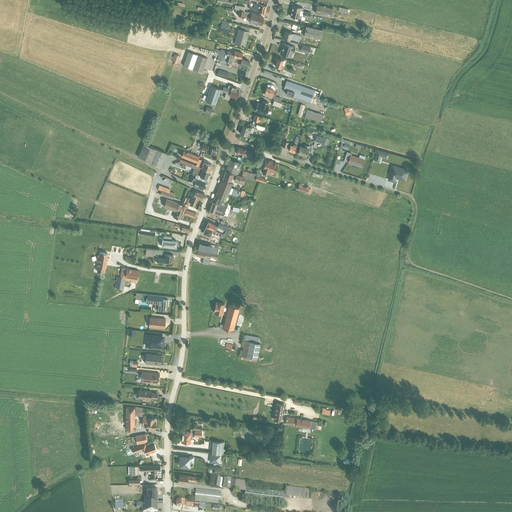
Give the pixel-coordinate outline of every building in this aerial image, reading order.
[(250,6),(249,9),(265,13),(267,6),(254,3),(253,7),(250,6)] [(315,13),(328,16),(328,15),(333,16),(334,9),(329,8),(330,7),(317,4),(315,13)] [(293,5),(291,11),(299,12),(304,13),(305,11),(303,11),(303,8),(301,7),(293,5)] [(255,15),(255,13),(251,12),(243,11),(243,10),(240,10),(238,16),(242,17),(243,16),(249,18),(249,22),(253,23),(253,22),(262,24),(262,23),(263,20),(262,20),(263,17),(255,15)] [(323,30),(306,26),(304,36),(320,40),(323,30)] [(249,31),(239,28),(235,43),(245,46),(249,31)] [(285,31),(283,38),(290,40),(290,39),(295,40),(299,42),(301,36),(294,33),(285,31)] [(294,52),(295,47),(282,43),(281,47),(283,47),(281,54),(290,56),(291,51),(294,52)] [(198,55),(188,52),(183,66),(202,73),(202,72),(204,73),(205,70),(203,70),(207,58),(198,55)] [(241,58),(234,57),(230,56),(227,63),(232,65),(233,62),(241,65),(243,66),(248,67),(249,61),(241,58)] [(282,71),(285,61),(278,58),(276,62),(275,62),(275,64),(275,65),(275,66),(278,67),(277,70),(282,71)] [(311,102),(315,90),(292,82),(292,80),(287,78),(287,80),(286,80),(284,88),(288,89),(286,93),(293,96),(294,94),(297,95),(297,97),(311,102)] [(274,99),(280,101),(281,98),(275,96),(276,95),(273,94),(275,87),(273,86),(273,85),(270,84),(269,85),(268,84),(265,92),(266,93),(265,95),(274,98),(274,99)] [(223,87),(222,90),(226,92),(224,98),(229,99),(230,95),(237,97),(239,91),(236,90),(237,88),(232,86),(228,85),(227,88),(223,87)] [(211,86),(206,101),(215,104),(221,89),(211,86)] [(257,103),(255,111),(266,114),(269,107),(267,106),(268,103),(262,101),(261,104),(257,103)] [(321,121),(323,114),(307,110),(305,117),(321,121)] [(248,140),(256,143),(258,136),(249,133),(251,127),(243,124),(240,133),(249,137),(248,140)] [(297,145),(299,137),(296,136),(294,141),(295,141),(294,144),(291,143),(288,150),(294,152),(297,145)] [(343,147),(349,149),(351,142),(342,139),(342,142),(345,143),(343,147)] [(204,141),(201,149),(202,149),(214,154),(216,148),(209,145),(209,143),(204,141)] [(144,143),(138,156),(151,162),(150,163),(160,167),(166,153),(144,143)] [(297,153),(306,156),(309,146),(305,145),(304,147),(300,145),(297,153)] [(238,147),(236,153),(240,154),(239,155),(243,156),(244,156),(245,154),(250,155),(252,151),(249,150),(240,148),(238,147)] [(197,163),(199,158),(199,157),(184,150),(181,156),(197,163)] [(360,154),(359,157),(351,155),(351,153),(347,152),(344,160),(348,161),(348,163),(362,167),(365,156),(360,154)] [(199,166),(196,165),(195,164),(181,158),(179,162),(188,165),(195,168),(198,169),(197,171),(198,171),(197,174),(202,176),(207,178),(209,174),(210,171),(202,167),(199,166)] [(226,170),(238,175),(242,163),(240,163),(230,159),(228,163),(226,170)] [(202,167),(210,171),(211,169),(212,165),(208,163),(209,162),(204,160),(202,167)] [(264,166),(262,172),(269,174),(270,172),(275,173),(277,166),(278,164),(272,162),(266,160),(264,166)] [(195,168),(188,165),(188,166),(194,168),(193,172),(196,174),(197,174),(198,171),(197,171),(198,169),(195,168)] [(392,165),(388,180),(395,182),(396,179),(405,181),(408,170),(392,165)] [(238,175),(226,170),(223,178),(231,181),(232,178),(234,179),(235,179),(234,181),(243,185),(246,177),(243,176),(242,177),(242,176),(238,175)] [(243,176),(246,177),(255,180),(257,174),(243,171),(242,176),(242,177),(243,176)] [(257,174),(255,180),(266,183),(267,178),(261,177),(262,173),(258,172),(257,174)] [(202,176),(197,174),(196,174),(195,176),(195,177),(194,177),(192,182),(191,183),(203,189),(204,185),(205,184),(206,182),(207,178),(202,176)] [(213,201),(223,205),(223,204),(224,204),(225,200),(228,193),(231,187),(232,183),(223,179),(217,191),(213,201)] [(299,183),(297,190),(307,193),(309,187),(306,186),(306,187),(302,186),(302,184),(299,183)] [(169,194),(174,196),(175,193),(170,191),(171,189),(159,185),(158,189),(162,190),(169,193),(169,194)] [(231,187),(228,193),(230,194),(245,201),(246,196),(244,195),(245,191),(242,190),(241,191),(231,187)] [(169,193),(162,190),(160,194),(173,199),(174,196),(169,194),(169,193)] [(195,191),(190,204),(194,205),(194,206),(198,198),(202,200),(204,194),(201,193),(195,191)] [(185,202),(187,197),(184,196),(182,202),(183,202),(182,204),(167,199),(164,207),(175,211),(173,217),(178,219),(179,218),(182,219),(184,213),(186,209),(188,203),(185,202)] [(223,205),(213,201),(209,213),(214,215),(215,212),(218,214),(221,208),(222,208),(222,207),(223,207),(221,211),(229,214),(232,208),(224,205),(224,206),(223,205)] [(186,209),(184,213),(195,217),(196,213),(186,209)] [(218,225),(217,226),(226,230),(228,227),(224,225),(225,221),(221,219),(219,223),(218,225)] [(167,221),(166,224),(171,225),(171,227),(174,228),(175,226),(182,228),(181,230),(182,230),(181,231),(184,232),(185,231),(189,232),(190,228),(167,221)] [(211,229),(215,231),(217,226),(218,225),(216,224),(215,225),(208,221),(206,226),(211,229)] [(211,229),(206,226),(203,233),(205,233),(211,236),(212,233),(219,236),(220,235),(219,234),(220,233),(219,232),(215,231),(211,229)] [(162,239),(162,246),(176,247),(177,241),(171,240),(172,236),(164,235),(163,239),(162,239)] [(198,250),(196,255),(204,257),(205,255),(217,258),(218,254),(198,250)] [(97,254),(96,261),(98,261),(97,266),(98,266),(97,271),(104,272),(105,267),(106,268),(106,266),(106,264),(107,260),(107,258),(108,253),(99,252),(99,255),(97,254)] [(158,257),(158,264),(165,265),(165,264),(172,265),(173,255),(165,254),(165,258),(158,257)] [(117,276),(115,287),(124,289),(125,280),(137,282),(139,271),(122,268),(120,277),(117,276)] [(148,302),(148,294),(137,292),(136,298),(141,299),(141,296),(142,296),(142,301),(148,302)] [(148,294),(148,302),(155,303),(155,301),(159,301),(159,300),(157,299),(159,299),(160,295),(148,294)] [(155,301),(155,303),(154,312),(155,312),(155,309),(167,310),(167,309),(166,309),(167,300),(168,300),(159,299),(157,299),(159,300),(159,301),(155,301)] [(216,302),(214,312),(223,314),(224,310),(225,311),(226,307),(224,307),(225,304),(216,302)] [(220,324),(219,327),(233,331),(239,308),(229,305),(224,324),(220,324)] [(150,317),(149,326),(165,328),(166,319),(150,317)] [(158,338),(158,336),(146,335),(145,345),(163,347),(163,339),(158,338)] [(246,335),(241,359),(256,361),(260,343),(261,343),(262,338),(246,335)] [(146,353),(145,363),(161,364),(162,355),(146,353)] [(142,371),(141,376),(143,376),(142,381),(158,383),(158,378),(159,378),(160,373),(142,371)] [(139,390),(138,398),(146,399),(146,401),(150,401),(151,398),(157,398),(158,393),(151,393),(152,391),(139,390)] [(276,403),(273,419),(282,420),(285,404),(276,403)] [(126,408),(126,429),(135,429),(135,415),(144,416),(145,407),(135,406),(135,407),(126,407),(126,408)] [(287,416),(286,424),(316,429),(317,422),(287,416)] [(143,417),(142,426),(146,426),(146,428),(151,429),(151,428),(155,428),(156,421),(154,421),(154,419),(143,417)] [(117,424),(96,424),(96,432),(105,432),(105,436),(117,437),(117,424)] [(181,438),(181,441),(182,441),(182,442),(190,443),(191,436),(194,437),(194,435),(201,436),(202,431),(200,431),(201,429),(195,428),(195,429),(191,428),(191,432),(183,431),(182,438),(181,438)] [(146,433),(131,436),(133,445),(137,444),(148,442),(146,433)] [(213,441),(212,453),(223,454),(224,442),(213,441)] [(146,443),(132,448),(134,453),(137,452),(144,449),(146,454),(151,452),(150,451),(157,449),(155,443),(147,446),(146,443)] [(210,454),(209,462),(219,463),(220,455),(210,454)] [(191,463),(191,455),(188,455),(187,457),(183,456),(183,457),(181,457),(180,465),(190,466),(191,463)] [(160,465),(128,466),(128,474),(139,473),(139,470),(141,470),(141,471),(152,471),(152,479),(157,479),(157,477),(157,476),(157,474),(157,470),(160,470),(160,465)] [(188,482),(188,475),(179,474),(179,481),(183,481),(188,482)] [(214,478),(213,488),(245,492),(244,502),(284,507),(285,497),(308,500),(309,490),(287,487),(286,492),(246,487),(247,481),(236,480),(236,481),(214,478)] [(196,490),(194,502),(220,505),(221,493),(196,490)] [(177,501),(177,507),(199,509),(199,508),(205,509),(205,504),(177,501)] [(157,503),(136,504),(136,508),(142,508),(141,511),(155,511),(156,511),(157,511),(157,503)]
